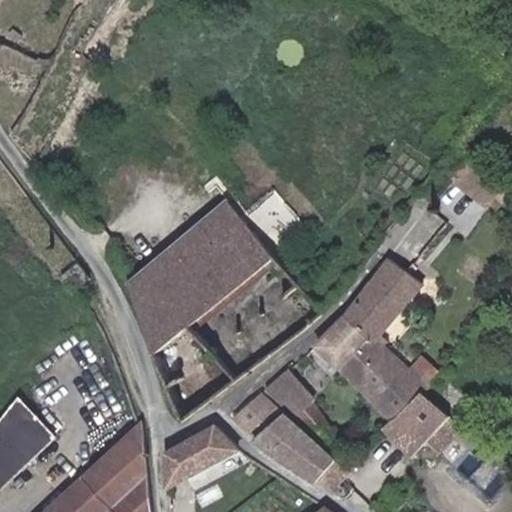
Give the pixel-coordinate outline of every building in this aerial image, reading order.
[(137,282),(165,354),(284,259),(237,202),(137,282)] [(442,384),(435,378),(418,363),(414,367),(387,343),(434,286),(397,259),(354,313),(322,342),(398,421),(426,388),(433,395),(442,384)] [(293,372),(273,388),(340,450),(348,440),(319,402),(321,400),(293,372)] [(451,446),(469,426),(433,395),(426,388),(398,421),(394,428),(421,454),(439,433),(451,446)] [(269,441),(325,478),(344,457),(269,390),(241,415),(269,441)] [(0,429),(0,497),(60,434),(26,397),(0,429)] [(160,511),(153,421),(149,424),(89,481),(91,483),(116,510),(114,511),(160,511)] [(174,455),(177,485),(244,449),(225,428),(174,455)] [(60,511),(114,511),(116,510),(91,483),(60,511)]
